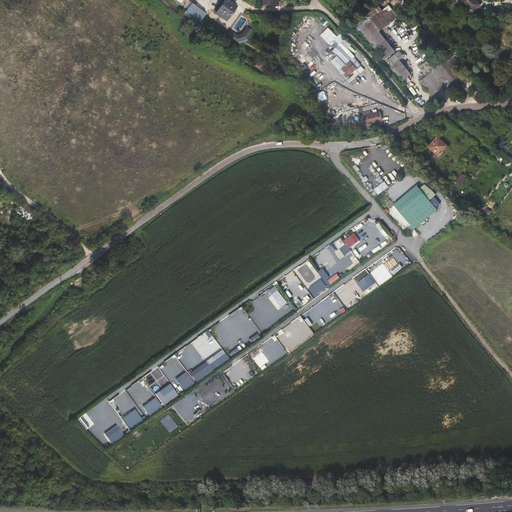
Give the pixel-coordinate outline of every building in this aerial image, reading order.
[(233,7),(223,0),(222,0),(212,14),(223,21),(233,7)] [(462,0),(461,0),(459,2),(456,0),(455,0),(449,7),(452,11),(462,0)] [(475,0),(462,0),(452,11),(453,11),(458,5),(463,10),(465,8),(471,14),(481,5),(475,0)] [(353,14),(339,1),(338,3),(352,16),(353,14)] [(193,18),(192,19),(198,24),(206,14),(192,3),(185,11),(193,18)] [(367,15),(380,31),(395,19),(398,17),(389,6),(382,11),(378,6),(367,15)] [(360,31),(361,30),(370,22),(366,17),(356,26),(360,31)] [(371,22),(370,22),(361,30),(385,60),(395,51),(371,22)] [(243,44),(252,30),(247,26),(241,36),(231,29),(227,35),(243,44)] [(511,38),(506,32),(501,37),(507,44),(509,42),(511,44),(511,43),(511,38)] [(499,48),(492,41),(488,44),(494,52),(499,48)] [(268,49),(263,46),(258,55),(263,58),(268,49)] [(427,76),(420,82),(428,92),(441,81),(445,86),(447,88),(449,90),(450,91),(469,73),(451,52),(434,65),(432,66),(428,60),(419,67),(425,74),(427,76)] [(387,61),(392,66),(400,60),(396,54),(387,61)] [(360,66),(353,58),(339,71),(347,79),(360,66)] [(400,60),(392,66),(394,70),(406,85),(411,81),(408,77),(411,74),(400,60)] [(442,88),(445,86),(441,81),(428,92),(432,96),(442,88)] [(382,121),(380,112),(359,117),(361,126),(382,121)] [(447,146),(437,137),(428,147),(438,156),(447,146)] [(470,181),(467,178),(462,174),(452,187),(460,194),(470,181)] [(385,181),(375,189),(379,194),(389,186),(385,181)] [(395,200),(406,216),(418,207),(425,217),(437,208),(419,183),(395,200)] [(425,217),(418,207),(406,216),(413,226),(425,217)] [(360,241),(354,233),(344,240),(350,248),(360,241)] [(351,251),(347,245),(340,250),(345,256),(351,251)] [(371,274),(380,268),(377,264),(368,269),(371,274)] [(403,268),(400,264),(391,271),(394,275),(403,268)] [(338,274),(328,280),(331,284),(341,278),(338,274)] [(375,283),(370,275),(358,283),(363,291),(375,283)] [(328,289),(322,281),(309,290),(314,298),(328,289)] [(278,292),(270,299),(279,309),(287,303),(278,292)] [(306,319),(309,325),(315,321),(311,315),(306,319)] [(301,330),(305,336),(311,331),(307,326),(301,330)] [(288,337),(283,340),(286,345),(291,342),(288,337)] [(186,353),(189,352),(191,362),(188,364),(191,367),(188,368),(189,369),(197,367),(205,362),(191,342),(185,347),(186,350),(183,351),(178,354),(184,353),(186,356),(186,353)] [(228,358),(222,350),(207,361),(213,370),(228,358)] [(212,370),(205,362),(190,373),(196,382),(212,370)] [(194,383),(186,372),(176,379),(184,390),(194,383)] [(178,395),(170,384),(156,394),(164,405),(178,395)] [(161,407),(155,399),(144,407),(150,415),(161,407)] [(142,419),(135,411),(124,419),(131,427),(142,419)] [(123,435),(117,426),(106,434),(112,443),(123,435)]
